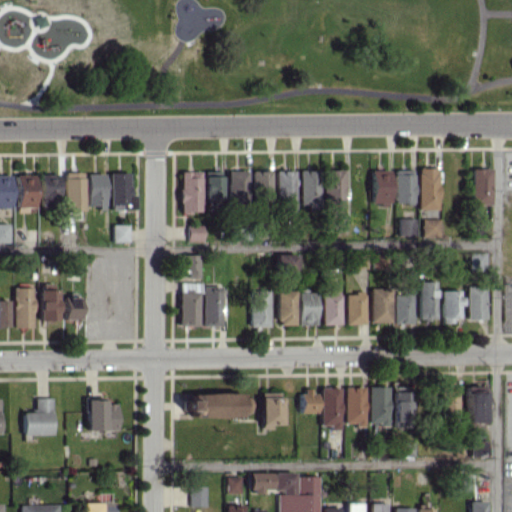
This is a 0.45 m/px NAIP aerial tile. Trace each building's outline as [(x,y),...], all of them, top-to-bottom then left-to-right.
[(415,208),(436,208),(435,167),(415,167),(415,208)] [(342,211),(342,168),(322,169),(322,212),(342,211)] [(489,168),(469,168),(469,204),(489,204),(489,168)] [(293,210),(292,169),(274,170),(275,211),(293,210)] [(298,204),(305,203),(306,209),(317,209),(315,169),(297,169),(298,204)] [(369,203),(388,202),(387,169),(368,170),(369,203)] [(392,202),(411,203),(412,169),(393,169),(392,202)] [(199,170),(177,171),(178,212),(200,211),(199,170)] [(226,170),(225,203),(244,203),(244,170),(226,170)] [(269,170),(250,170),(250,191),(254,191),(254,201),(269,201),(269,170)] [(83,172),(63,171),(62,211),(82,211),(83,172)] [(202,198),(220,198),(219,171),(201,171),(202,198)] [(134,194),(128,194),(128,172),(108,172),(108,209),(134,209),(134,194)] [(57,197),(56,173),(38,173),(39,205),(50,204),(49,197),(57,197)] [(85,206),(103,205),(103,173),(84,173),(85,206)] [(0,207),(9,207),(8,174),(0,174),(0,207)] [(13,174),(14,206),(33,206),(32,174),(13,174)] [(396,235),(412,235),(413,218),(396,218),(396,235)] [(420,235),(438,235),(438,218),(420,218),(420,235)] [(0,242),(7,242),(8,223),(0,223),(0,242)] [(127,241),(127,224),(111,223),(110,241),(127,241)] [(186,241),(202,240),(201,224),(185,224),(186,241)] [(484,252),(468,252),(468,270),(484,270),(484,252)] [(196,254),(179,254),(179,270),(186,270),(186,277),(196,277),(196,254)] [(295,254),(274,254),(274,271),(295,271),(295,254)] [(434,280),(416,281),(416,318),(434,318),(434,280)] [(197,282),(177,282),(177,325),(197,325),(197,282)] [(37,319),(56,319),(56,285),(37,285),(37,319)] [(11,327),(32,327),(31,286),(10,287),(11,327)] [(200,326),(219,326),(218,286),(200,286),(200,326)] [(368,321),(389,321),(389,287),(367,287),(368,321)] [(465,318),(483,318),(483,287),(464,287),(465,318)] [(390,294),(391,322),(410,322),(410,288),(398,288),(398,294),(390,294)] [(293,324),(293,290),(275,289),(275,324),(293,324)] [(267,325),(267,290),(247,290),(248,325),(267,325)] [(459,317),(458,290),(439,290),(439,322),(451,322),(451,317),(459,317)] [(319,294),(320,323),(339,323),(338,291),(330,291),(330,294),(319,294)] [(295,324),(314,325),(315,292),(296,292),(295,324)] [(363,323),(362,292),(343,292),(343,323),(363,323)] [(79,318),(80,295),(62,294),(61,317),(79,318)] [(481,421),(480,385),(462,385),(463,421),(481,421)] [(338,386),(317,387),(318,425),(329,424),(329,429),(338,429),(338,386)] [(362,386),(341,386),(342,422),(352,422),(353,426),(362,426),(362,386)] [(385,426),(386,386),(366,386),(366,422),(378,422),(377,425),(385,426)] [(457,386),(439,386),(438,416),(457,416),(457,386)] [(298,411),(314,411),(315,390),(298,390),(298,411)] [(392,428),(408,427),(407,391),(391,391),(392,428)] [(279,424),(279,392),(258,392),(259,428),(270,428),(269,424),(279,424)] [(188,415),(245,416),(245,395),(181,394),(181,410),(188,410),(188,415)] [(49,397),(32,397),(32,411),(20,411),(20,434),(50,434),(49,397)] [(115,429),(115,403),(103,403),(103,399),(84,399),(84,430),(115,429)] [(413,440),(402,440),(402,456),(413,455),(413,440)] [(484,440),(468,441),(468,455),(485,455),(484,440)] [(315,511),(316,475),(293,475),(293,471),(246,472),(246,490),(271,490),(275,490),(275,511),(315,511)] [(238,476),(223,476),(223,492),(238,492),(238,476)] [(203,485),(186,486),(187,506),(203,505),(203,485)] [(466,511),(483,511),(484,500),(466,500),(466,511)] [(112,511),(112,501),(79,502),(79,511),(112,511)] [(358,511),(359,502),(343,502),(343,511),(358,511)] [(382,511),(383,502),(367,502),(366,511),(382,511)] [(55,511),(55,503),(17,504),(16,511),(55,511)]
